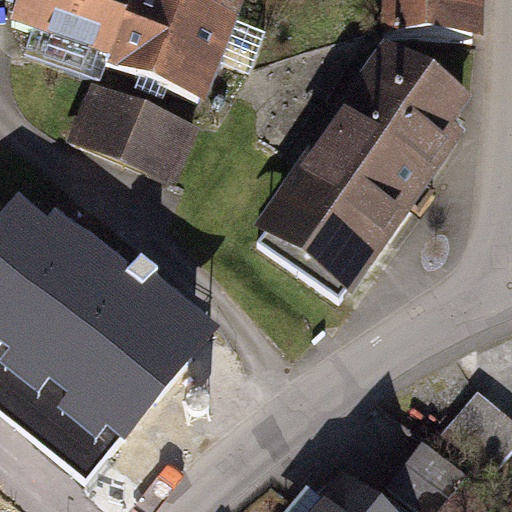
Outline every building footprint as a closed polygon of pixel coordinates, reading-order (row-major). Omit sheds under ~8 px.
[(21,0),(5,37),(101,79),(135,0),(21,0)] [(233,39),(143,0),(135,0),(101,79),(197,121),(233,39)] [(143,0),(233,39),(248,0),(143,0)] [(471,0),(377,0),(377,48),(471,49),(471,0)] [(469,129),(380,65),(247,248),(336,312),(469,129)] [(191,139),(91,92),(64,149),(164,196),(191,139)] [(60,341),(141,419),(214,345),(85,219),(12,294),(60,341)] [(141,419),(60,341),(0,402),(0,446),(59,503),(141,419)] [(511,452),(511,423),(481,397),(439,446),(484,485),(511,452)] [(373,511),(339,483),(314,511),(373,511)]
